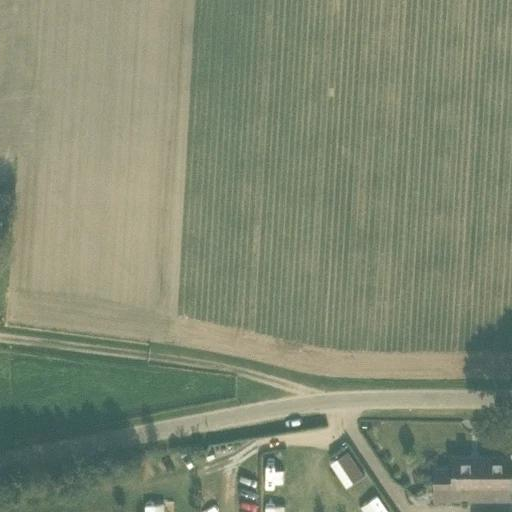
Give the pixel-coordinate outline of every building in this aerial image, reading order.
[(354,482),(365,475),(349,451),(338,459),(354,482)] [(460,498),(460,488),(511,488),(511,459),(454,459),(454,468),(436,468),(436,498),(460,498)] [(287,465),(265,466),(266,487),(288,486),(287,465)] [(358,495),(364,505),(379,495),(373,485),(358,495)] [(154,511),(174,511),(175,500),(155,500),(154,511)]
